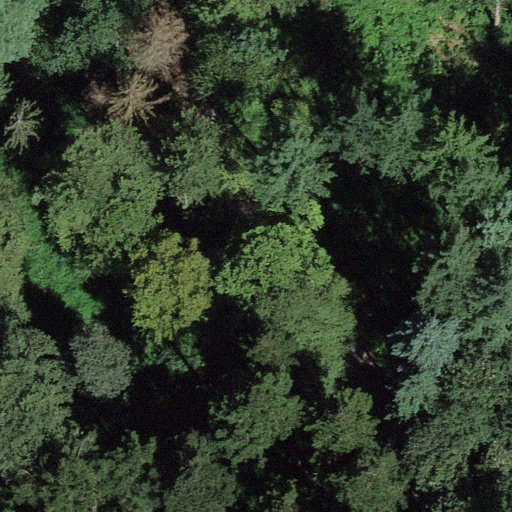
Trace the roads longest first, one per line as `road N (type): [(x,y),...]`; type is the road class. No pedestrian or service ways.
road 1 (track): [(171,0),(312,294)]
road 2 (track): [(383,511),(312,294)]
